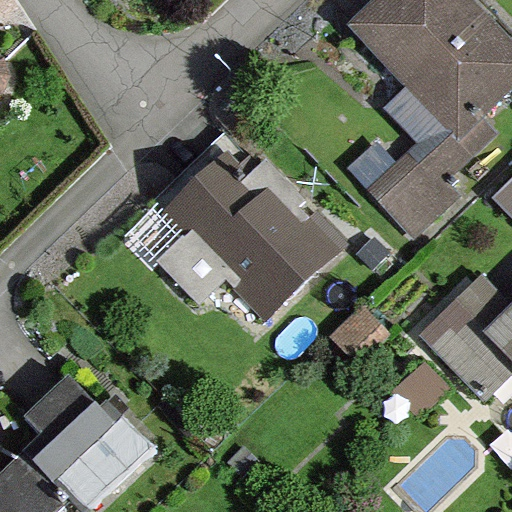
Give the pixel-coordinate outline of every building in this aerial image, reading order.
[(482,138),(468,124),(511,82),(511,58),(455,0),(383,0),(351,31),(408,91),(387,110),(425,150),(412,163),(418,169),(382,203),(411,233),(447,199),(442,194),(454,182),(445,172),(482,138)] [(281,183),(274,190),(221,135),(149,204),(182,239),(155,264),(195,305),(221,279),(261,321),(334,252),(294,211),(301,204),(281,183)] [(511,194),(502,204),(511,214),(511,194)] [(511,313),(496,329),(465,297),(421,339),(480,400),(511,369),(511,313)] [(353,365),(382,337),(361,315),(332,343),(353,365)] [(102,406),(95,413),(64,381),(20,422),(37,440),(0,474),(0,502),(9,511),(55,511),(93,477),(107,493),(149,454),(102,406)]
